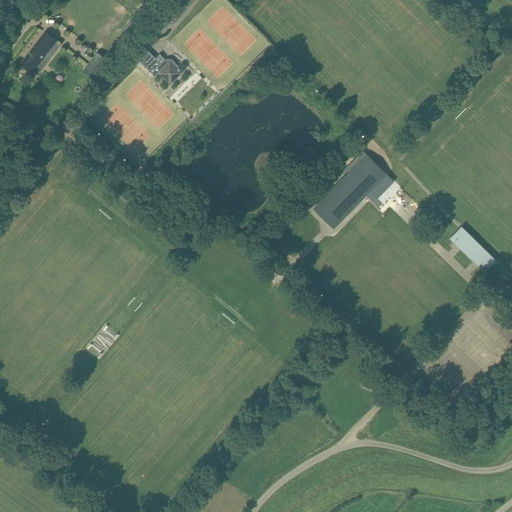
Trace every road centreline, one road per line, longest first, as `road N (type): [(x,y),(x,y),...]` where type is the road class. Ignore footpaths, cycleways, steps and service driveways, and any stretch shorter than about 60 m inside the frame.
road 1 (unclassified): [(252,511),(280,482),(350,443),(474,470),(511,463)]
road 2 (track): [(292,511),(354,472),(470,487),(511,450)]
